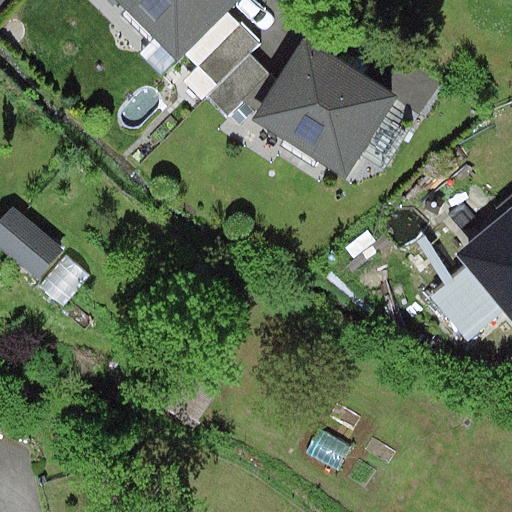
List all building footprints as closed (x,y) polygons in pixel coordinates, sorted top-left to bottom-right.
[(120,0),(182,61),(188,55),(230,14),(244,0),(120,0)] [(259,44),(230,14),(188,55),(200,67),(186,81),(204,99),(207,95),(249,54),(259,44)] [(261,114),(257,121),(350,181),(402,100),(309,40),(282,83),(261,114)] [(269,75),(249,54),(207,95),(229,116),(245,100),(261,114),(282,83),(269,75)] [(12,208),(0,223),(0,248),(38,280),(62,249),(12,208)] [(511,212),(461,255),(511,314),(511,212)] [(428,222),(393,250),(457,329),(492,301),(428,222)] [(168,366),(148,399),(194,428),(215,394),(168,366)]
